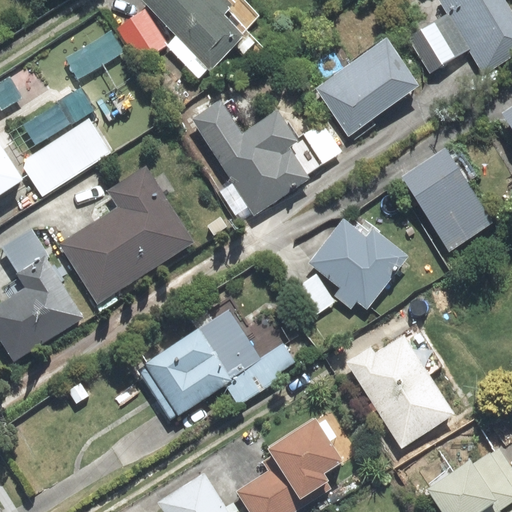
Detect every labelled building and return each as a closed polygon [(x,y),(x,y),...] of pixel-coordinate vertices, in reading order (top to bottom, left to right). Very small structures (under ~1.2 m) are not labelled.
[(245,37),(209,0),(155,0),(217,64),(245,37)] [(511,10),(506,0),(454,0),(451,2),(490,75),(511,62),(511,10)] [(149,14),(123,31),(144,61),(169,44),(149,14)] [(451,18),(412,42),(433,77),(473,53),(451,18)] [(118,33),(70,62),(84,84),(132,55),(118,33)] [(426,89),(395,43),(325,90),(355,136),(426,89)] [(17,76),(0,86),(0,103),(6,113),(30,98),(17,76)] [(87,95),(25,132),(38,152),(99,116),(87,95)] [(227,107),(201,123),(259,214),(314,180),(294,148),(302,144),(285,117),(247,140),(227,107)] [(91,124),(31,162),(50,193),(110,155),(91,124)] [(0,199),(29,181),(0,135),(0,199)] [(456,155),(409,182),(448,249),(495,222),(456,155)] [(196,246),(151,177),(118,198),(125,208),(67,245),(105,304),(196,246)] [(369,306),(407,257),(367,226),(361,234),(347,223),(315,265),(369,306)] [(85,319),(49,264),(28,278),(36,290),(0,313),(0,325),(21,359),(85,319)] [(319,277),(297,293),(315,318),(337,302),(319,277)] [(234,318),(157,368),(198,431),(283,376),(279,370),(293,362),(282,345),(261,359),(234,318)] [(378,349),(353,364),(407,447),(458,414),(409,337),(382,354),(378,349)] [(275,474),(244,493),(256,511),(294,511),(311,502),(307,496),(333,479),(328,471),(343,461),(319,422),(274,450),(279,458),(269,464),(275,474)] [(511,466),(501,450),(436,494),(448,511),(507,511),(511,509),(511,466)] [(231,511),(210,475),(163,502),(169,511),(231,511)]
